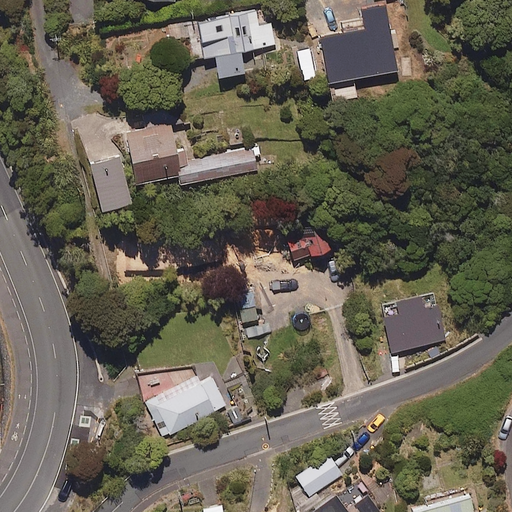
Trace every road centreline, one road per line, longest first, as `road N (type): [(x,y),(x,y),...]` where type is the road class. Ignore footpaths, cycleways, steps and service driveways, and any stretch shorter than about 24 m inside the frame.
road 1 (residential): [(113,511),(190,459),(418,387),(511,333)]
road 2 (secondary): [(0,203),(59,370),(47,448),(14,511)]
